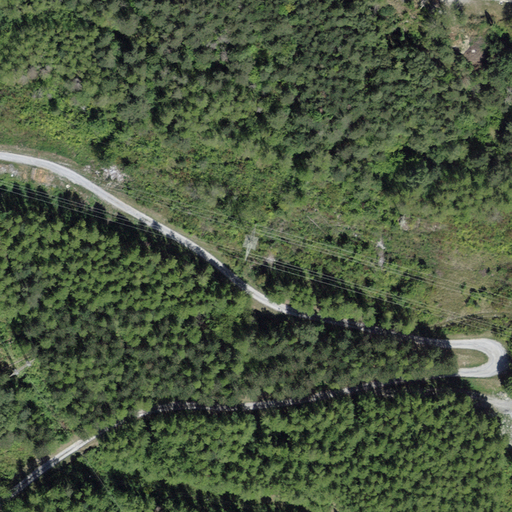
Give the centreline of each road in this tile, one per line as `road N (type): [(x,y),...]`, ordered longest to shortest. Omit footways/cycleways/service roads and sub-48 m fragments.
road 1 (track): [(0,156),(62,171),(204,255),(266,305),(382,333)]
road 2 (track): [(0,501),(120,420),(343,392)]
road 3 (track): [(343,392),(491,372),(498,361),(493,346),(382,333)]
road 4 (track): [(343,392),(469,394),(511,408)]
